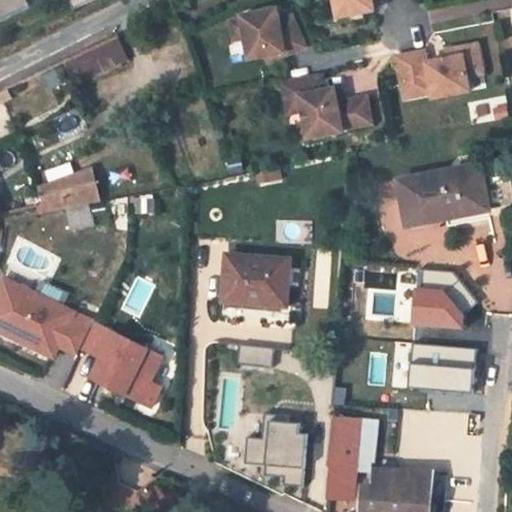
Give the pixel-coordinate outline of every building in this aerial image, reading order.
[(0,0),(0,20),(32,5),(30,0),(71,0),(76,8),(92,0),(0,0)] [(333,0),(337,18),(374,10),(372,0),(333,0)] [(279,22),(277,9),(241,16),(242,19),(245,38),(249,60),(266,57),(284,53),(285,56),(305,47),(292,17),(279,22)] [(245,38),(242,19),(230,21),(234,41),(245,38)] [(129,60),(118,35),(63,61),(71,78),(74,85),(129,60)] [(483,74),(478,44),(455,49),(456,57),(447,59),(427,63),(425,51),(396,57),(401,85),(429,80),(431,94),(432,99),(470,91),(467,77),(483,74)] [(456,57),(455,49),(445,50),(447,59),(456,57)] [(284,53),(266,57),(269,63),(285,56),(284,53)] [(71,78),(63,61),(51,67),(59,84),(71,78)] [(325,90),(323,75),(314,77),(317,92),(325,90)] [(338,102),(335,88),(325,90),(317,92),(314,77),(283,83),(286,99),(300,97),(303,111),(308,140),(343,133),(343,129),(372,124),(367,97),(338,102)] [(429,80),(401,85),(404,99),(431,94),(429,80)] [(0,101),(9,97),(4,88),(0,89),(0,101)] [(303,111),(300,97),(286,99),(288,114),(303,111)] [(152,121),(149,111),(143,113),(146,123),(152,121)] [(146,123),(143,113),(132,117),(136,132),(147,129),(146,123)] [(375,144),(388,141),(387,134),(374,137),(375,144)] [(347,153),(328,156),(330,168),(350,164),(347,153)] [(75,175),(71,163),(46,171),(50,185),(75,175)] [(481,165),(399,181),(408,226),(490,210),(481,165)] [(280,168),(257,173),(259,184),(282,179),(280,168)] [(101,202),(93,169),(75,175),(50,185),(39,189),(47,212),(101,202)] [(91,207),(68,211),(71,230),(94,226),(91,207)] [(248,256),(228,255),(224,301),(287,305),(291,259),(270,258),(269,264),(248,262),(248,256)] [(0,285),(0,330),(22,342),(24,337),(34,342),(32,347),(54,358),(60,346),(76,314),(63,307),(69,295),(41,282),(35,294),(3,278),(0,285)] [(60,346),(78,355),(94,323),(76,314),(60,346)] [(164,356),(95,323),(82,349),(102,359),(99,364),(113,370),(106,385),(153,408),(163,387),(152,381),(164,356)] [(24,337),(22,342),(32,347),(34,342),(24,337)] [(275,348),(240,344),(238,364),(273,368),(275,348)] [(167,360),(157,380),(168,386),(178,366),(167,360)] [(113,370),(99,364),(92,378),(106,385),(113,370)] [(260,420),(259,438),(244,437),(242,463),(263,465),(262,475),(281,477),(280,485),(300,486),(304,434),(296,433),(297,423),(285,422),(285,416),(274,415),(273,421),(260,420)] [(373,460),(377,421),(365,419),(335,416),(330,466),(331,466),(329,497),(340,498),(354,498),(356,470),(370,470),(370,460),(373,460)] [(430,511),(433,471),(376,469),(375,479),(368,478),(368,479),(367,486),(364,485),(361,511),(430,511)] [(338,511),(340,498),(329,497),(327,511),(338,511)]
